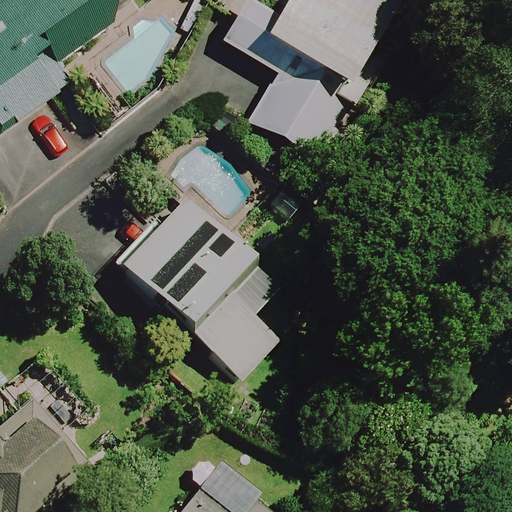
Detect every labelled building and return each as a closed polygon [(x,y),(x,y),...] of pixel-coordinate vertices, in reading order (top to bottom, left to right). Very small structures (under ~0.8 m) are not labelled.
[(20,61),(102,5),(109,0),(0,0),(0,141),(51,106),(20,61)] [(313,170),(341,117),(353,123),(379,72),(367,66),(401,0),(247,0),(244,6),(219,54),(276,84),(249,136),(313,170)] [(223,300),(248,274),(174,206),(111,274),(184,342),(237,392),(276,350),(223,300)] [(244,393),(224,431),(309,475),(329,437),(244,393)] [(0,511),(39,511),(75,480),(0,398),(0,511)]
